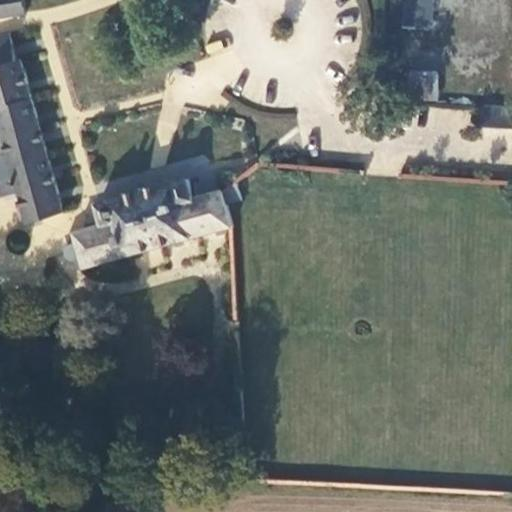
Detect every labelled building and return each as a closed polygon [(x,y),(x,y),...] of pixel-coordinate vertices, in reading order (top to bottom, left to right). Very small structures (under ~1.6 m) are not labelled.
[(0,0),(0,15),(26,11),(24,0),(0,0)] [(401,0),(399,27),(432,31),(435,0),(401,0)] [(27,225),(63,215),(22,61),(18,62),(11,35),(0,38),(0,128),(8,157),(0,159),(0,195),(0,197),(19,193),(27,225)] [(408,99),(437,100),(438,72),(408,71),(408,99)] [(482,128),(511,129),(511,107),(484,106),(482,128)] [(172,181),(204,176),(202,159),(169,163),(172,181)] [(412,169),(391,167),(359,165),(358,175),(357,184),(411,188),(412,177),(412,169)] [(484,174),(412,169),(412,177),(483,183),(484,174)] [(80,271),(230,230),(225,206),(239,199),(234,186),(222,193),(192,201),(187,183),(175,183),(111,200),(112,205),(101,208),(107,228),(71,238),(73,248),(69,249),(73,263),(77,262),(80,271)] [(34,370),(47,371),(50,371),(52,349),(37,347),(34,370)] [(157,380),(158,357),(129,356),(129,379),(157,380)]
